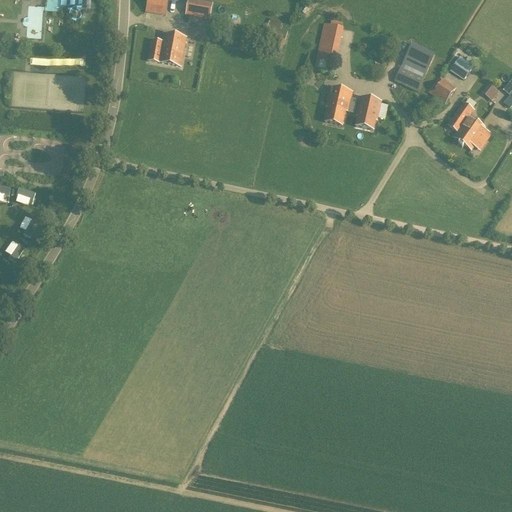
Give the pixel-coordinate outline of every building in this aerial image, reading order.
[(92,9),(92,0),(61,0),(61,9),(92,9)] [(147,0),(146,13),(166,16),(168,0),(147,0)] [(185,16),(210,21),(212,5),(188,1),(185,16)] [(281,23),(270,19),(263,42),(283,48),(288,34),(279,32),(281,23)] [(324,25),(316,60),(336,65),(343,30),(324,25)] [(148,63),(180,69),(186,39),(165,35),(163,44),(152,42),(148,63)] [(411,45),(394,83),(418,94),(435,56),(411,45)] [(459,60),(450,72),(464,82),(476,64),(468,58),(464,63),(459,60)] [(439,78),(428,94),(445,106),(456,89),(439,78)] [(511,107),(511,82),(511,81),(505,87),(506,88),(503,92),(509,97),(503,105),(510,110),(511,107)] [(491,101),(498,93),(490,87),(483,95),(491,101)] [(330,89),(325,108),(328,109),(324,123),(342,127),(345,113),(348,113),(352,94),(330,89)] [(356,116),(361,117),(358,130),(372,133),(375,120),(376,121),(380,103),(360,99),(356,116)] [(447,127),(456,134),(453,139),(471,152),(486,131),(469,119),(474,112),(463,104),(447,127)] [(0,202),(4,203),(5,196),(11,197),(12,189),(0,187),(0,202)] [(16,203),(32,207),(35,193),(20,189),(16,203)] [(21,229),(26,232),(25,235),(30,238),(37,223),(27,217),(21,229)] [(17,263),(26,249),(14,242),(5,255),(17,263)]
